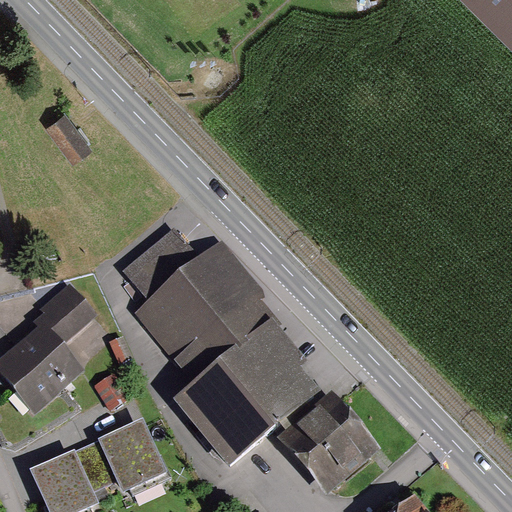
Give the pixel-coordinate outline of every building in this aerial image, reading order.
[(511,0),(480,0),(511,31),(511,0)] [(96,148),(69,115),(52,129),(78,162),(96,148)] [(208,392),(190,406),(237,468),(329,399),(223,259),(208,270),(187,242),(134,281),(156,310),(149,315),(208,392)] [(48,327),(0,368),(0,372),(32,410),(79,370),(61,348),(92,321),(73,298),(44,322),(48,327)] [(389,450),(355,413),(305,459),(340,496),(389,450)] [(141,427),(103,445),(125,492),(163,475),(141,427)] [(74,459),(35,476),(50,511),(83,511),(95,507),(74,459)]
